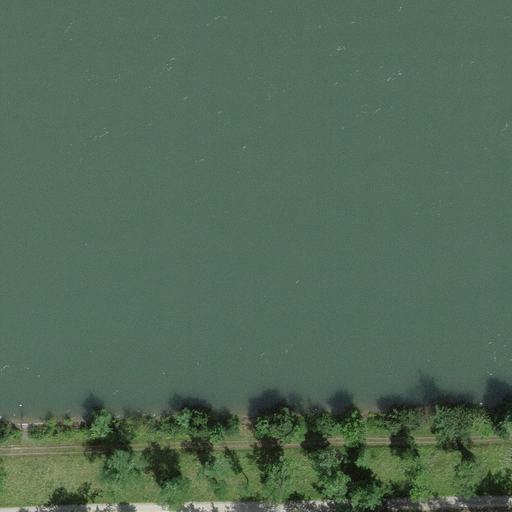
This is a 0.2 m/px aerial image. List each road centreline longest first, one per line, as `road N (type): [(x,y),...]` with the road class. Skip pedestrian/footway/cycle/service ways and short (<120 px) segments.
road 1 (track): [(511,438),(0,453)]
road 2 (track): [(79,511),(511,499)]
